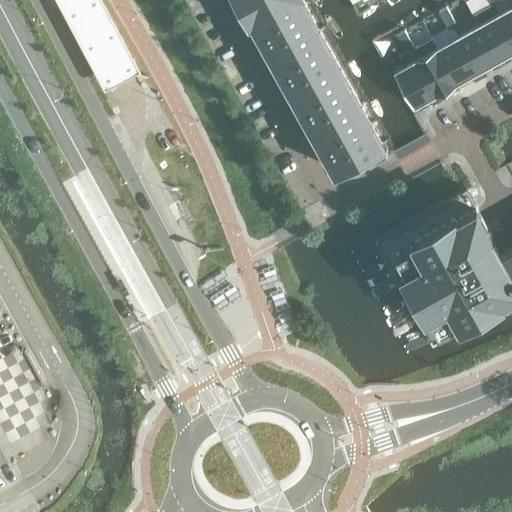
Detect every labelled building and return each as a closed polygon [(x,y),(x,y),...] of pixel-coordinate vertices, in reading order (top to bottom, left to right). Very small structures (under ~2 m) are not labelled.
[(104,0),(59,0),(104,85),(120,77),(140,67),(104,0)] [(239,0),(250,19),(252,18),(313,129),(336,169),(383,143),(303,0),(239,0)] [(511,33),(495,2),(491,4),(474,14),(499,59),(511,51),(511,33)] [(511,3),(500,10),(495,2),(511,33),(511,3)] [(443,8),(439,10),(444,19),(452,14),(447,6),(443,8)] [(452,14),(444,19),(449,27),(453,25),(456,23),(452,14)] [(499,59),(474,14),(473,14),(478,22),(457,34),(481,76),(487,73),(484,67),(499,59)] [(401,31),(397,33),(402,42),(409,38),(404,29),(401,31)] [(481,76),(457,34),(437,45),(432,36),(432,37),(457,82),(471,74),(475,80),(481,76)] [(457,82),(432,37),(414,46),(411,49),(439,99),(445,96),(442,90),(457,82)] [(409,38),(402,42),(407,51),(410,49),(411,49),(414,46),(409,38)] [(439,99),(411,49),(410,49),(415,57),(393,69),(397,76),(393,79),(406,101),(410,98),(414,106),(429,97),(433,103),(439,99)] [(511,242),(507,245),(501,235),(493,239),(493,238),(493,239),(491,235),(492,234),(489,229),(477,207),(466,187),(374,238),(432,342),(511,308),(511,242)]
